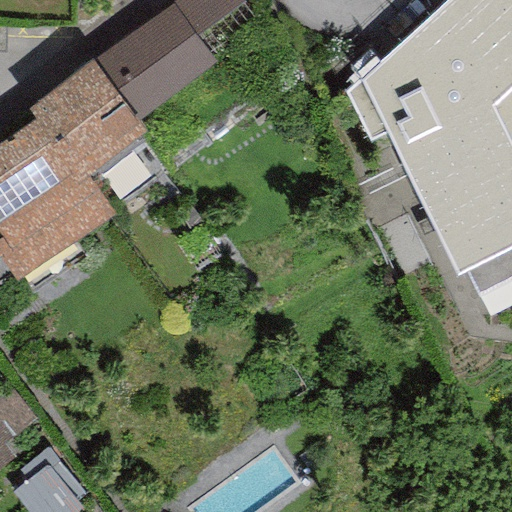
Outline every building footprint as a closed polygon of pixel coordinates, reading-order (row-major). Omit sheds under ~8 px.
[(176,0),(169,7),(197,46),(245,8),(239,0),(176,0)] [(511,0),(454,0),(360,86),(456,286),(467,280),(479,302),(511,286),(511,0)] [(197,46),(169,7),(89,66),(94,70),(135,127),(214,69),(197,46)] [(80,190),(90,183),(146,144),(135,127),(94,70),(28,116),(34,125),(80,190)] [(115,217),(90,183),(80,190),(34,125),(0,148),(0,264),(15,286),(115,217)] [(38,426),(11,391),(0,399),(0,478),(17,465),(6,450),(38,426)] [(12,496),(24,511),(79,511),(74,504),(84,496),(48,450),(19,473),(27,484),(12,496)]
